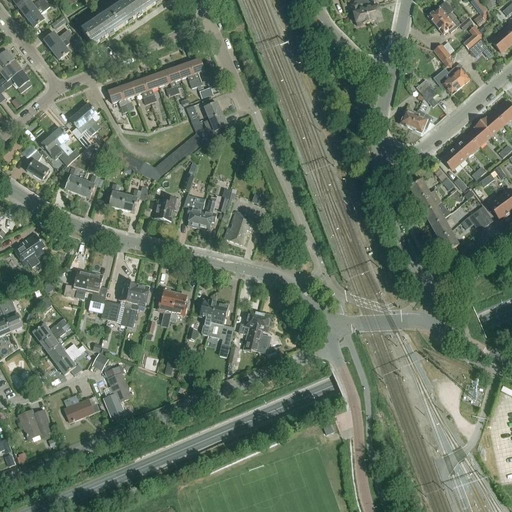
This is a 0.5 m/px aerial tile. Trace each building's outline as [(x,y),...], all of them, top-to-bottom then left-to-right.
[(11,0),(19,10),(29,2),(32,0),(11,0)] [(19,10),(26,20),(47,4),(43,0),(33,7),(29,2),(19,10)] [(63,0),(62,1),(67,8),(80,0),(63,0)] [(148,10),(141,0),(129,0),(109,13),(120,29),(148,10)] [(141,0),(148,10),(164,0),(141,0)] [(375,0),(367,0),(362,1),(369,23),(381,20),(375,0)] [(488,11),(479,0),(476,0),(471,4),(480,16),(474,20),(479,28),(486,22),(488,11)] [(496,7),(494,0),(484,0),(488,10),(496,7)] [(357,26),(369,23),(362,1),(356,3),(357,6),(351,7),(357,26)] [(453,12),(446,3),(428,18),(435,27),(446,18),(450,15),(453,12)] [(40,16),(51,9),(47,4),(26,20),(34,30),(44,22),(40,16)] [(511,13),(508,8),(503,12),(507,17),(511,13)] [(120,29),(109,13),(82,32),(93,48),(120,29)] [(451,35),(460,27),(450,15),(446,18),(435,27),(443,36),(449,32),(451,35)] [(63,18),(52,26),(56,32),(68,24),(63,18)] [(467,20),(462,25),(460,26),(464,31),(472,24),(468,19),(467,20)] [(484,27),(479,32),(483,37),(489,32),(484,27)] [(475,28),(469,33),(473,37),(479,32),(475,28)] [(51,52),(71,37),(68,32),(58,39),(54,34),(44,42),(51,52)] [(479,32),(473,37),(464,46),(473,56),(478,52),(480,55),(487,49),(481,40),(482,35),(479,32)] [(511,45),(511,42),(504,33),(491,43),(501,55),(511,45)] [(76,40),(75,41),(71,37),(51,52),(59,62),(69,54),(65,49),(70,45),(77,53),(83,49),(76,40)] [(442,64),(448,60),(451,57),(442,46),(433,53),(442,64)] [(0,73),(0,74),(14,63),(7,53),(0,57),(0,73)] [(204,73),(200,60),(190,64),(195,80),(200,79),(198,75),(204,73)] [(450,69),(451,64),(448,60),(442,64),(446,68),(450,69)] [(14,63),(0,74),(4,79),(0,81),(0,85),(2,88),(22,73),(14,63)] [(195,80),(190,64),(178,68),(182,81),(188,79),(189,83),(195,80)] [(459,65),(447,74),(460,89),(469,81),(461,71),(463,70),(459,65)] [(407,66),(404,74),(412,77),(415,68),(407,66)] [(182,81),(178,68),(166,73),(170,85),(172,89),(177,87),(175,83),(182,81)] [(450,96),(460,89),(447,74),(445,71),(433,80),(436,83),(443,92),(445,90),(450,96)] [(22,73),(2,88),(5,92),(15,85),(19,90),(17,91),(21,95),(31,87),(28,83),(29,82),(22,73)] [(166,73),(155,76),(159,89),(170,85),(166,73)] [(159,89),(155,76),(143,81),(149,97),(154,95),(152,91),(159,89)] [(195,80),(189,83),(192,90),(198,88),(195,80)] [(149,97),(143,81),(131,85),(135,97),(142,95),(143,99),(149,97)] [(420,94),(425,90),(430,86),(425,81),(416,89),(420,94)] [(129,112),(132,111),(128,100),(135,97),(131,85),(121,88),(129,112)] [(433,99),(437,96),(430,86),(425,90),(433,99)] [(177,87),(172,89),(174,96),(180,94),(177,87)] [(129,112),(121,88),(107,93),(112,105),(117,103),(122,115),(129,112)] [(211,90),(199,94),(202,101),(213,97),(211,90)] [(425,90),(420,94),(432,109),(437,105),(433,99),(425,90)] [(18,102),(13,105),(17,110),(22,107),(18,102)] [(511,107),(508,103),(495,115),(505,126),(511,119),(511,107)] [(89,105),(79,114),(96,133),(101,130),(92,120),(98,115),(89,105)] [(217,105),(205,110),(210,122),(222,117),(217,105)] [(193,108),(186,110),(191,123),(198,120),(193,108)] [(400,125),(410,130),(417,114),(407,110),(406,112),(405,112),(400,125)] [(417,114),(410,130),(422,134),(424,128),(427,129),(432,119),(425,116),(425,115),(418,112),(417,114)] [(87,131),(92,137),(96,133),(79,114),(70,122),(82,136),(87,131)] [(485,120),(480,124),(492,137),(505,126),(495,115),(486,122),(485,120)] [(210,122),(203,124),(212,145),(228,135),(226,129),(227,128),(222,117),(210,122)] [(191,123),(194,129),(201,126),(198,120),(191,123)] [(492,137),(480,124),(476,128),(477,130),(469,137),(479,149),(492,137)] [(203,131),(201,126),(194,129),(196,134),(203,131)] [(61,130),(51,138),(73,163),(80,157),(75,151),(73,153),(68,147),(67,148),(64,144),(69,140),(61,130)] [(92,144),(84,136),(78,141),(86,150),(92,144)] [(197,136),(192,139),(199,148),(204,145),(197,136)] [(469,137),(455,149),(466,160),(479,149),(469,137)] [(56,163),(60,159),(67,168),(73,163),(51,138),(41,146),(56,163)] [(192,139),(187,143),(195,152),(199,148),(192,139)] [(187,143),(183,147),(190,156),(195,152),(187,143)] [(112,148),(106,145),(101,156),(106,159),(112,148)] [(183,147),(178,151),(185,160),(190,156),(183,147)] [(106,159),(112,161),(117,151),(112,148),(106,159)] [(466,160),(455,149),(442,160),(452,172),(466,160)] [(122,154),(117,151),(112,161),(117,164),(122,154)] [(178,151),(173,155),(180,164),(185,160),(178,151)] [(503,160),(508,156),(504,151),(499,155),(503,160)] [(27,161),(32,166),(27,173),(41,183),(49,171),(37,163),(41,158),(37,153),(27,161)] [(117,164),(122,167),(128,156),(122,154),(117,164)] [(173,155),(168,159),(176,167),(180,164),(173,155)] [(133,159),(128,156),(122,167),(128,170),(133,159)] [(128,170),(133,172),(138,162),(133,159),(128,170)] [(168,159),(164,162),(171,171),(176,167),(168,159)] [(144,164),(138,162),(133,172),(138,175),(144,164)] [(164,162),(159,166),(166,175),(171,171),(164,162)] [(138,175),(144,178),(149,167),(144,164),(138,175)] [(159,166),(154,170),(162,179),(166,175),(159,166)] [(156,184),(162,179),(154,170),(149,167),(144,178),(156,184)] [(443,175),(437,168),(433,172),(438,178),(443,175)] [(499,168),(494,172),(501,182),(506,178),(499,168)] [(480,178),(486,174),(482,169),(477,173),(480,178)] [(77,196),(82,182),(75,179),(78,172),(72,170),(69,178),(70,178),(65,191),(77,196)] [(480,178),(477,173),(472,177),(476,182),(480,178)] [(183,191),(189,193),(194,178),(188,176),(183,191)] [(491,176),(485,180),(490,186),(495,182),(491,176)] [(92,177),(90,185),(82,182),(77,196),(90,201),(95,187),(96,188),(98,180),(92,177)] [(467,189),(459,179),(454,184),(462,194),(467,189)] [(485,180),(481,184),(485,189),(490,186),(485,180)] [(422,181),(410,188),(417,202),(430,195),(422,181)] [(121,211),(125,197),(117,195),(119,187),(113,186),(111,194),(112,194),(109,208),(121,211)] [(142,189),(139,201),(146,203),(149,191),(142,189)] [(222,199),(218,213),(224,215),(231,192),(225,190),(222,199)] [(511,192),(510,190),(499,199),(511,214),(511,213),(511,192)] [(125,197),(121,211),(134,214),(137,201),(139,201),(141,192),(135,191),(133,199),(125,197)] [(471,192),(464,197),(468,201),(474,196),(471,192)] [(258,205),(257,207),(269,211),(273,199),(261,195),(258,205)] [(417,202),(424,214),(437,207),(430,195),(417,202)] [(157,207),(158,208),(155,220),(171,224),(174,211),(178,212),(180,201),(164,197),(163,203),(160,202),(159,204),(158,204),(157,207)] [(190,218),(188,227),(199,230),(203,213),(206,201),(202,200),(201,201),(187,198),(184,209),(189,210),(187,218),(190,218)] [(211,198),(210,202),(207,214),(203,213),(199,230),(210,233),(212,223),(215,224),(217,216),(213,215),(214,210),(217,199),(211,198)] [(500,222),(511,214),(499,199),(489,206),(500,222)] [(444,221),(451,215),(449,213),(446,213),(441,204),(437,207),(424,214),(432,228),(444,221)] [(478,218),(481,216),(486,212),(482,208),(475,213),(478,218)] [(486,212),(481,216),(488,226),(493,223),(486,212)] [(247,231),(251,233),(256,220),(235,213),(231,226),(232,227),(230,232),(227,231),(224,240),(242,246),(247,231)] [(478,218),(475,213),(468,219),(471,223),(476,219),(478,218)] [(224,216),(222,223),(227,225),(230,218),(224,216)] [(483,229),(488,226),(481,216),(478,218),(476,219),(483,229)] [(478,233),(483,229),(476,219),(471,223),(478,233)] [(432,228),(439,240),(451,233),(444,221),(432,228)] [(451,233),(439,240),(446,254),(459,247),(451,233)] [(25,268),(29,265),(32,270),(40,265),(37,259),(44,254),(42,251),(45,249),(36,236),(13,252),(25,268)] [(75,299),(77,292),(86,294),(91,274),(84,273),(84,274),(78,273),(74,288),(66,286),(64,296),(75,299)] [(102,315),(108,290),(101,289),(103,278),(97,277),(98,276),(91,274),(86,294),(93,295),(89,312),(102,315)] [(128,328),(137,286),(125,283),(124,285),(123,285),(122,290),(123,291),(120,302),(127,304),(121,327),(128,328)] [(143,287),(143,288),(137,286),(128,328),(133,330),(139,307),(145,308),(150,289),(148,289),(148,288),(143,287)] [(169,330),(170,324),(177,295),(171,294),(171,295),(164,293),(162,301),(161,301),(158,311),(164,312),(161,328),(169,330)] [(181,296),(177,295),(170,324),(176,325),(178,316),(186,317),(188,307),(186,307),(188,299),(181,297),(181,296)] [(6,303),(0,305),(0,309),(11,334),(23,329),(17,315),(11,301),(6,303)] [(202,335),(202,337),(208,338),(209,337),(216,304),(204,301),(203,302),(202,302),(201,307),(202,308),(200,318),(207,320),(205,328),(203,327),(201,335),(202,335)] [(106,303),(102,320),(117,324),(121,307),(106,303)] [(230,348),(234,330),(226,328),(228,318),(229,312),(228,311),(229,307),(216,304),(209,337),(223,340),(222,344),(222,346),(230,348)] [(0,338),(11,334),(0,309),(0,338)] [(284,313),(289,335),(298,333),(293,311),(284,313)] [(241,326),(239,334),(248,337),(244,352),(251,353),(252,350),(254,344),(261,314),(258,313),(258,314),(250,312),(246,328),(241,326)] [(254,344),(252,350),(259,352),(263,337),(262,337),(263,332),(268,333),(272,318),(263,316),(263,315),(261,314),(254,344)] [(41,346),(62,330),(68,326),(64,321),(49,332),(44,326),(33,335),(41,346)] [(150,324),(147,334),(153,336),(156,325),(150,324)] [(49,356),(60,347),(64,344),(60,339),(66,334),(64,333),(62,330),(41,346),(49,356)] [(191,331),(189,340),(195,342),(197,332),(191,331)] [(49,356),(58,367),(79,351),(74,346),(65,353),(60,347),(49,356)] [(83,348),(79,351),(58,367),(65,377),(71,372),(75,377),(83,371),(79,366),(76,368),(73,363),(87,352),(83,348)] [(231,348),(228,365),(237,366),(240,350),(231,348)] [(182,355),(176,354),(174,365),(168,364),(165,376),(171,378),(173,370),(178,371),(182,355)] [(109,361),(99,355),(92,368),(102,373),(109,361)] [(115,396),(107,399),(110,404),(117,401),(118,405),(132,399),(122,375),(125,374),(122,367),(121,367),(120,366),(112,369),(113,371),(109,372),(112,379),(108,381),(115,396)] [(73,407),(70,400),(64,402),(67,410),(65,411),(70,424),(94,415),(89,401),(73,407)] [(35,418),(33,412),(19,417),(29,441),(42,436),(43,440),(54,435),(45,412),(39,414),(40,417),(35,418)] [(0,452),(4,451),(6,455),(11,453),(6,441),(1,444),(0,440),(0,452)] [(56,440),(50,443),(53,449),(58,447),(56,440)] [(15,466),(11,457),(5,460),(9,469),(15,466)]
